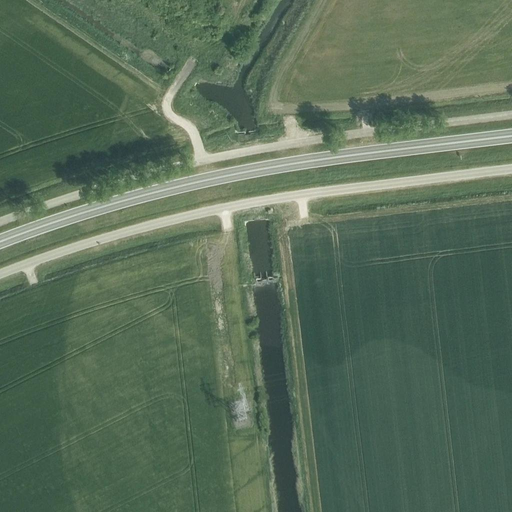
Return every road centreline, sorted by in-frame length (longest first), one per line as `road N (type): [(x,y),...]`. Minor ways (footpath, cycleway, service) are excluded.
road 1 (unclassified): [(0,223),(226,155),(511,115)]
road 2 (unclassified): [(0,274),(225,207),(511,169)]
road 3 (trunk): [(0,241),(221,177),(511,136)]
